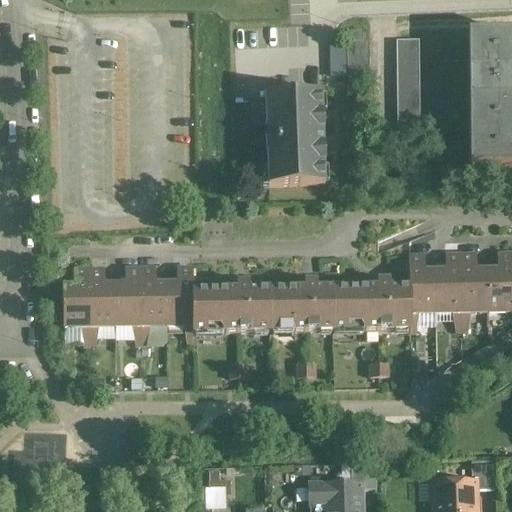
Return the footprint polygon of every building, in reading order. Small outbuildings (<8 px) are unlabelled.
[(361,32),(346,32),(346,42),(361,42),(361,32)] [(466,37),(467,103),(511,102),(511,81),(511,36),(466,37)] [(347,91),(368,90),(368,42),(361,42),(346,42),(347,91)] [(394,42),(395,97),(395,137),(420,137),(419,42),(394,42)] [(297,89),(298,97),(315,97),(314,88),(297,89)] [(315,97),(298,97),(265,99),(266,129),(266,130),(265,130),(266,157),(267,158),(268,189),(324,186),(323,167),(324,166),(324,150),(324,149),(323,149),(322,135),(322,134),(323,134),(323,117),(321,116),(321,97),(315,97)] [(511,168),(511,102),(467,103),(469,170),(511,168)] [(486,273),(486,315),(511,314),(511,256),(496,256),(497,273),(486,273)] [(424,274),(424,257),(408,257),(408,291),(409,333),(415,335),(418,316),(435,315),(435,302),(434,274),(424,274)] [(460,257),(445,257),(445,273),(434,274),(435,302),(435,315),(452,315),(455,334),(461,334),(460,257)] [(467,334),(469,315),(486,315),(486,273),(475,273),(475,257),(460,257),(461,334),(467,334)] [(135,348),(141,348),(140,270),(125,271),(125,287),(115,287),(115,329),(132,329),(135,348)] [(147,348),(149,329),(166,329),(166,286),(155,286),(155,270),(140,270),(141,348),(147,348)] [(192,347),(192,336),(192,294),(191,270),(176,270),(177,286),(166,286),(166,329),(183,329),(186,347),(192,347)] [(83,349),(90,349),(88,271),(73,271),(73,288),(62,288),(63,330),(80,330),(83,349)] [(95,348),(98,330),(115,329),(115,287),(104,287),(103,271),(88,271),(90,349),(95,348)] [(269,293),(269,335),(332,334),(332,292),(316,292),(316,284),(304,284),(304,293),(269,293)] [(388,292),(388,284),(377,284),(377,292),(332,292),(332,334),(409,333),(408,291),(388,292)] [(192,336),(223,335),(269,335),(269,293),(249,293),(249,285),(236,285),(236,293),(192,294),(192,336)] [(387,366),(374,366),(373,366),(370,367),(370,379),(387,379),(387,366)] [(314,380),(314,376),(314,367),(297,367),(297,380),(314,380)] [(247,368),(237,368),(229,368),(230,381),(247,380),(247,368)] [(494,464),(491,464),(470,465),(471,484),(475,484),(475,492),(495,492),(494,465),(494,464)] [(361,493),(366,493),(367,493),(375,493),(374,467),(350,467),(351,487),(361,487),(361,493)] [(475,511),(475,485),(433,486),(433,504),(428,504),(428,509),(433,509),(433,511),(475,511)] [(211,486),(211,509),(227,509),(228,487),(211,486)] [(309,508),(310,508),(324,508),(324,511),(361,511),(361,487),(309,488),(309,508)]
